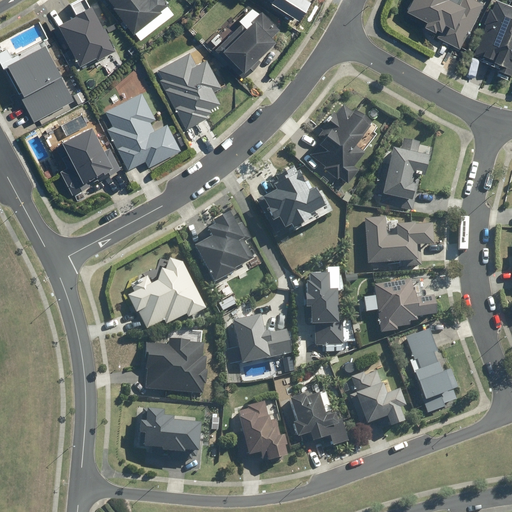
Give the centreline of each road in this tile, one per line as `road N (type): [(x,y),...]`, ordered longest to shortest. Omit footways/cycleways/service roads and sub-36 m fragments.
road 1 (residential): [(79,490),(283,496),(510,417)]
road 2 (residential): [(54,262),(208,173),(303,86),(341,36)]
road 3 (residential): [(488,115),(470,222),(475,296),(510,417)]
road 4 (tertiary): [(79,490),(85,383),(54,262)]
road 5 (residential): [(488,115),(341,36)]
